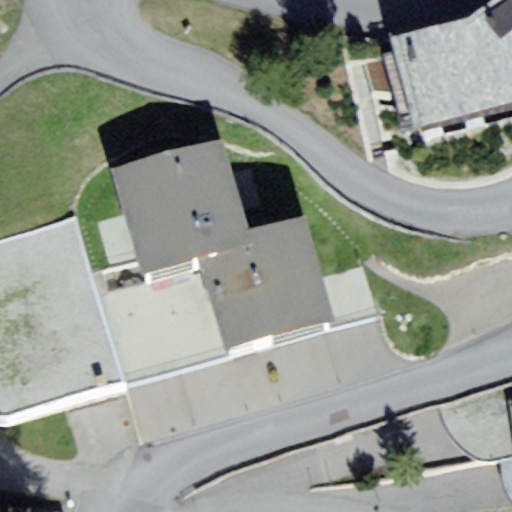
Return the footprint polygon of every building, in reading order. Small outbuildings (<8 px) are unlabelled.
[(511,0),(501,0),(428,45),(420,117),(484,124),(511,114),(511,0)] [(184,268),(213,366),(320,335),(306,288),(289,232),(237,247),(211,156),(105,187),(133,283),(184,268)] [(0,424),(9,425),(35,418),(128,391),(99,293),(79,223),(0,246),(0,424)] [(99,293),(128,391),(213,366),(184,268),(133,283),(99,293)] [(320,335),(321,341),(382,323),(366,270),(306,288),(320,335)]
